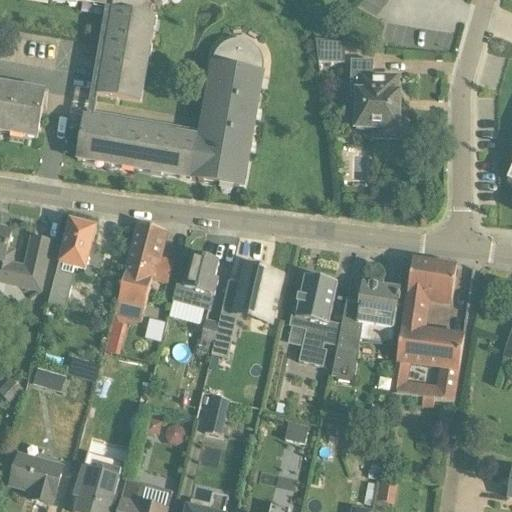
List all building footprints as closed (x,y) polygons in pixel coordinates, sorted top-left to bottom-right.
[(51,0),(66,3),(66,0),(77,0),(77,4),(95,7),(95,2),(106,4),(105,9),(107,9),(108,0),(51,0)] [(141,106),(155,19),(151,19),(141,17),(143,4),(128,2),(127,0),(114,0),(98,98),(141,106)] [(127,0),(128,2),(143,4),(141,17),(151,19),(152,13),(156,9),(157,11),(171,0),(127,0)] [(374,14),(379,4),(386,7),(389,0),(366,0),(362,9),(374,14)] [(344,65),(345,47),(315,42),(318,65),(344,65)] [(212,68),(212,70),(200,140),(199,140),(192,181),(192,183),(195,183),(198,184),(222,188),(232,190),(244,192),(250,156),(252,146),(256,124),(257,114),(261,92),(263,79),(264,73),(265,69),(265,65),(264,62),(263,58),(261,55),(258,51),(254,48),(250,45),(245,44),(241,43),(236,43),(231,44),(226,46),(222,48),(219,52),(216,55),(214,59),(213,64),(212,68)] [(351,81),(358,82),(357,97),(356,132),(375,133),(375,141),(398,142),(399,131),(400,131),(404,127),(404,119),(400,115),(399,115),(400,97),(397,97),(397,81),(373,80),(374,64),(352,63),(351,81)] [(0,134),(11,136),(11,133),(25,135),(24,139),(37,141),(44,100),(0,92),(0,134)] [(199,140),(88,121),(85,120),(78,163),(95,166),(95,161),(106,163),(105,168),(123,171),(124,166),(135,168),(134,173),(151,176),(152,171),(163,173),(162,178),(180,181),(181,176),(192,178),(191,183),(192,183),(192,181),(199,140)] [(68,310),(77,278),(78,274),(85,276),(92,248),(97,231),(70,224),(59,267),(48,306),(68,310)] [(140,324),(151,285),(167,289),(173,265),(157,260),(165,234),(140,227),(127,274),(126,274),(114,317),(130,321),(140,324)] [(25,268),(12,265),(14,254),(8,253),(12,235),(0,232),(0,286),(41,296),(52,244),(32,239),(25,268)] [(193,259),(185,289),(201,294),(197,311),(210,314),(214,299),(218,284),(214,283),(219,266),(193,259)] [(436,389),(408,385),(394,382),(391,397),(454,406),(459,374),(464,342),(421,335),(426,305),(451,309),(457,270),(414,263),(397,364),(411,366),(440,371),(436,389)] [(276,286),(278,281),(261,277),(244,273),(241,284),(231,282),(224,312),(271,323),(276,299),(274,298),(276,286)] [(324,347),(338,350),(342,328),(329,325),(338,286),(317,281),(318,279),(316,278),(316,281),(305,278),(300,299),(298,298),(298,300),(300,300),(299,305),(297,304),(297,306),(298,306),(297,311),(294,310),(289,330),(291,330),(306,334),(302,350),(299,365),(323,371),(327,353),(323,353),(324,347)] [(364,287),(361,304),(347,302),(342,328),(338,350),(331,381),(337,381),(352,383),(354,383),(360,343),(391,345),(399,293),(364,287)] [(120,357),(130,321),(114,317),(104,353),(120,357)] [(219,326),(206,323),(198,355),(211,357),(219,326)] [(217,343),(213,358),(229,362),(233,347),(217,343)] [(47,390),(51,375),(38,371),(33,386),(47,390)] [(0,395),(10,405),(21,395),(11,384),(0,394),(0,395)] [(212,402),(204,399),(202,406),(210,409),(212,402)] [(287,408),(280,406),(278,415),(285,416),(287,408)] [(381,408),(372,406),(370,416),(379,417),(381,408)] [(212,409),(207,436),(205,435),(205,437),(222,441),(222,439),(221,439),(227,413),(214,410),(212,409)] [(146,435),(159,438),(161,426),(161,423),(148,421),(148,423),(146,435)] [(290,427),(286,444),(305,448),(309,432),(290,427)] [(60,482),(64,469),(19,456),(14,474),(15,474),(11,489),(34,495),(31,503),(51,509),(53,501),(55,501),(60,482)] [(109,511),(118,481),(83,472),(78,491),(83,492),(77,511),(109,511)] [(126,483),(122,500),(118,511),(168,511),(169,511),(173,495),(126,483)] [(387,511),(388,506),(395,507),(398,487),(381,484),(376,511),(387,511)] [(190,502),(188,511),(227,511),(228,510),(190,502)]
